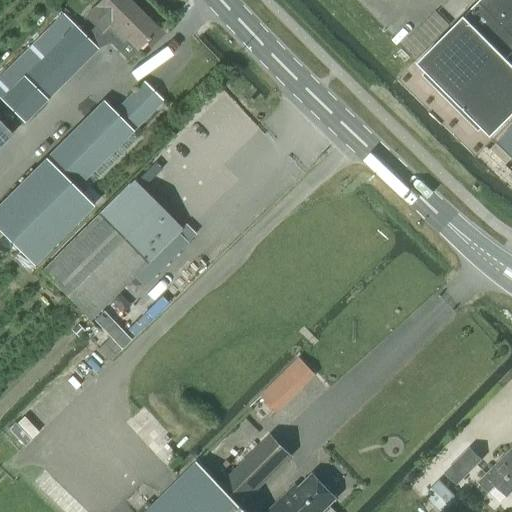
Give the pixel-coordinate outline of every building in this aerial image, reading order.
[(137,50),(143,44),(158,30),(127,0),(100,0),(85,16),(102,32),(106,28),(122,44),(126,39),(137,50)] [(511,63),(505,57),(511,50),(511,0),(476,0),(416,60),(489,135),(511,112),(511,63)] [(0,65),(0,99),(22,122),(97,50),(57,10),(0,65)] [(404,42),(418,56),(450,25),(436,11),(404,42)] [(99,197),(81,179),(161,100),(144,82),(113,113),(103,102),(0,204),(0,230),(33,263),(91,205),(99,197)] [(511,122),(494,140),(510,155),(511,153),(511,122)] [(0,144),(10,135),(0,124),(0,144)] [(128,183),(41,270),(91,320),(134,277),(143,286),(187,243),(177,233),(178,233),(128,183)] [(299,359),(261,395),(277,411),(314,374),(299,359)] [(243,502),(290,454),(271,434),(223,482),(243,502)] [(481,460),(469,448),(446,472),(458,483),(481,460)] [(511,448),(479,482),(489,491),(496,484),(507,495),(511,490),(511,448)] [(321,511),(337,498),(312,473),(293,492),(290,489),(267,511),(248,511),(197,461),(145,511),(321,511)] [(441,511),(453,511),(463,503),(439,479),(424,494),(441,511)]
